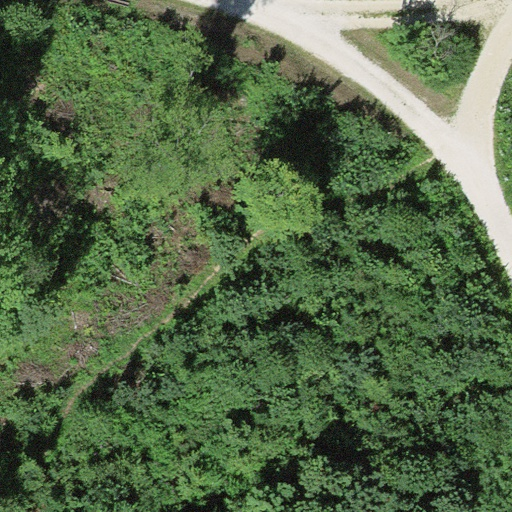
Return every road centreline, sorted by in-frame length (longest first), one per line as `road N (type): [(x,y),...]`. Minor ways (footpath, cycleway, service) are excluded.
road 1 (track): [(459,147),(353,63),(225,0)]
road 2 (track): [(511,1),(393,14),(248,0)]
road 3 (track): [(459,147),(511,39)]
